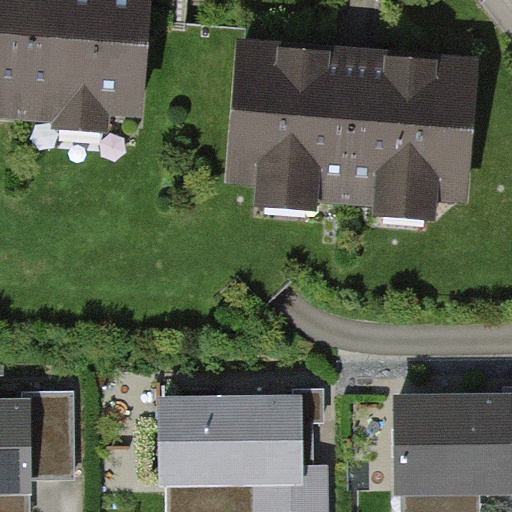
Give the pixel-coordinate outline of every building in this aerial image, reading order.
[(147,0),(0,0),(0,102),(141,111),(147,0)] [(476,63),(240,45),(230,179),(465,197),(476,63)] [(296,402),(164,404),(165,483),(171,483),(171,511),(324,511),(324,471),(300,471),(299,422),(325,422),(325,391),(296,392),(296,402)] [(74,478),(74,394),(29,395),(29,479),(74,478)] [(511,493),(511,395),(392,395),(392,495),(511,494),(511,493)] [(28,405),(0,405),(0,491),(29,491),(29,479),(28,405)]
